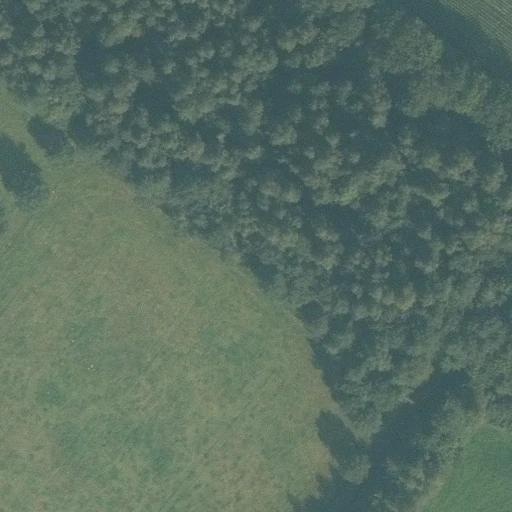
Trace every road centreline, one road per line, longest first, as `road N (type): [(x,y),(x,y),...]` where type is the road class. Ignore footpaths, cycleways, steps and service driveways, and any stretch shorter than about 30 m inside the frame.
road 1 (unclassified): [(511,121),(353,0)]
road 2 (track): [(462,376),(449,380),(343,511)]
